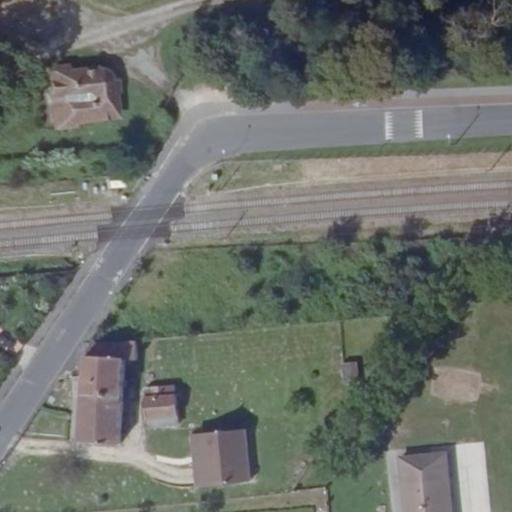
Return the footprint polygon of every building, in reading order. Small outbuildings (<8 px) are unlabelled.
[(119,83),(117,62),(71,63),(77,131),(109,131),(109,112),(134,110),(134,81),(119,83)] [(141,346),(95,351),(91,358),(85,447),(126,450),(131,368),(143,366),(141,346)] [(179,391),(147,394),(148,403),(180,400),(179,391)] [(180,400),(148,403),(151,424),(182,421),(180,400)] [(215,486),(260,482),(254,430),(208,434),(215,486)] [(453,511),(447,453),(399,458),(404,511),(453,511)]
